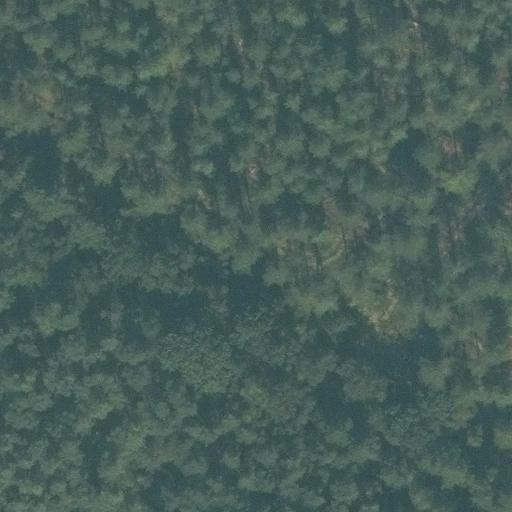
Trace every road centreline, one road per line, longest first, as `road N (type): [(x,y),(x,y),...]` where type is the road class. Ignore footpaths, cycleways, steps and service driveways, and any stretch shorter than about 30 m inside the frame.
road 1 (track): [(501,511),(0,186)]
road 2 (track): [(300,381),(511,139)]
